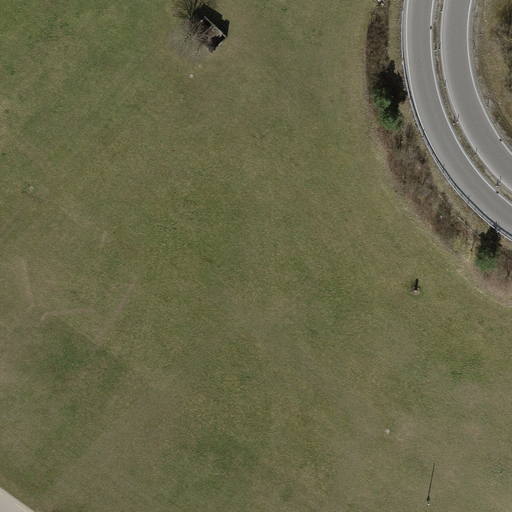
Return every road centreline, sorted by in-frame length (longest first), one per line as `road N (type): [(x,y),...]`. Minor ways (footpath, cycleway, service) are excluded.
road 1 (motorway): [(421,0),(420,65),(431,114),(471,183),(511,221)]
road 2 (motorway): [(511,172),(469,109),(456,51),(459,0)]
